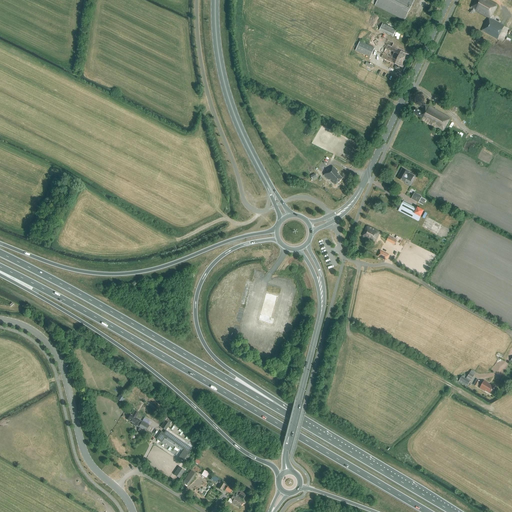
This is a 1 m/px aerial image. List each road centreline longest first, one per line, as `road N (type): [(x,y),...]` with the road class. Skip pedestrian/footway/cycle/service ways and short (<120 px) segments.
road 1 (trunk): [(0,267),(427,511)]
road 2 (trunk): [(0,275),(143,363),(279,477)]
road 3 (trunk): [(286,414),(0,253)]
road 4 (trunk): [(277,229),(116,274),(70,269),(0,243)]
road 5 (trunk): [(286,414),(215,359),(195,316),(200,282),(218,258),(237,246),(278,240)]
road 6 (unclassified): [(275,206),(256,210),(242,197),(204,82),(196,0)]
road 7 (tertiary): [(351,201),(448,0)]
road 8 (secondary): [(115,486),(88,462),(55,352),(33,330),(0,319)]
road 9 (trunk): [(452,511),(286,414)]
road 10 (trunk): [(265,178),(227,95),(215,0)]
road 11 (trunk): [(287,471),(318,322)]
